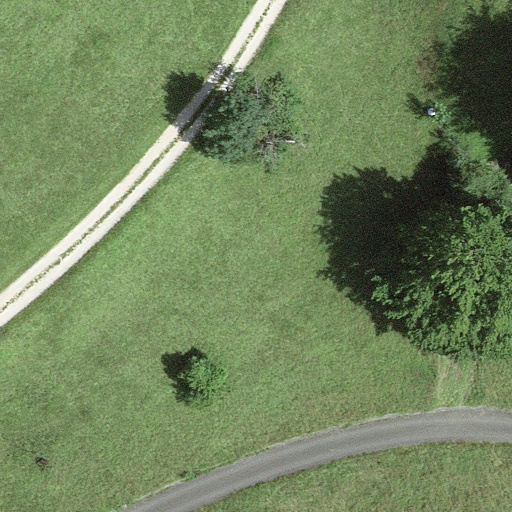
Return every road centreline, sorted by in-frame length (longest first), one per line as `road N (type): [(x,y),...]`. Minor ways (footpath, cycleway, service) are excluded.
road 1 (track): [(268,0),(205,99),(128,190),(0,310)]
road 2 (track): [(149,511),(311,451),(383,436),(511,430)]
